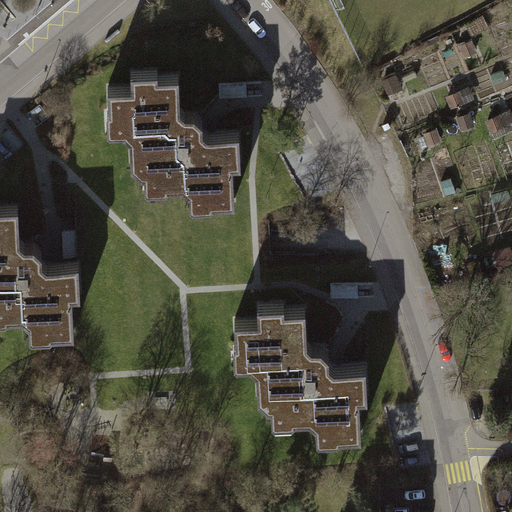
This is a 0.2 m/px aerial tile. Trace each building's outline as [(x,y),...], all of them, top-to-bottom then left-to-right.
[(477,38),(463,44),(468,56),(482,51),(477,38)] [(134,87),(111,87),(111,121),(123,133),(135,133),(135,158),(142,166),(169,166),(169,184),(186,184),(193,191),(211,191),(212,203),(233,203),(233,165),(239,165),(239,133),(203,133),(203,122),(195,114),(177,114),(177,76),(157,77),(157,68),(134,68),(134,87)] [(396,72),(383,77),(392,96),(405,90),(396,72)] [(466,89),(447,97),(453,110),(471,102),(466,89)] [(511,108),(511,107),(488,118),(494,130),(511,121),(511,108)] [(471,113),(459,120),(464,129),(476,122),(471,113)] [(439,128),(424,133),(428,145),(443,140),(439,128)] [(511,163),(503,167),(508,180),(511,178),(511,163)] [(0,298),(8,298),(8,316),(25,316),(32,323),(51,323),(51,335),(73,335),(72,297),(79,297),(78,265),(42,265),(42,254),(34,246),(16,246),(16,208),(0,208),(0,298)] [(262,315),(239,315),(239,349),(251,361),(263,361),(263,387),(270,394),(297,394),(297,412),(314,412),(321,419),(339,419),(339,431),(361,431),(361,393),(367,393),(367,362),(331,362),(331,350),(323,342),(305,343),(305,305),(285,305),(285,296),(262,296),(262,315)]
